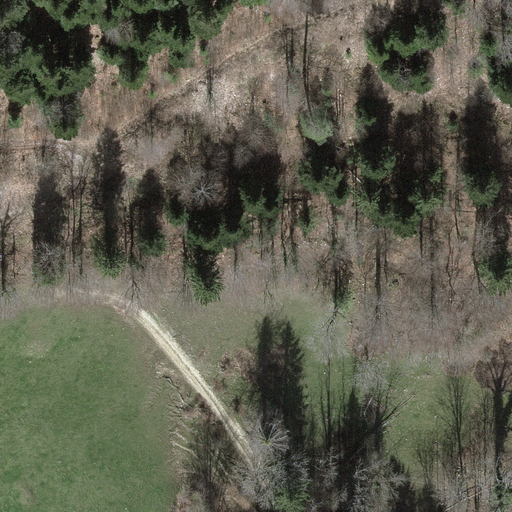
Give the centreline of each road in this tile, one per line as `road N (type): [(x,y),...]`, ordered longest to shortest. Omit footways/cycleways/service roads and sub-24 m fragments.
road 1 (track): [(0,303),(108,297),(146,318),(262,462),(288,511)]
road 2 (track): [(357,0),(251,46),(178,89),(106,146)]
road 3 (track): [(106,146),(91,179),(59,209),(0,230)]
